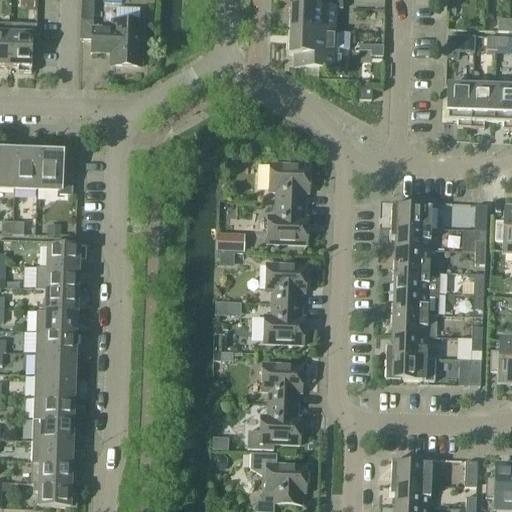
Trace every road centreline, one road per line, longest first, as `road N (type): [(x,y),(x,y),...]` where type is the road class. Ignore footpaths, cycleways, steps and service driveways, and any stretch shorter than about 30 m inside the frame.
road 1 (residential): [(103,511),(116,436),(120,126),(129,113)]
road 2 (residential): [(350,420),(330,390),(343,164)]
road 3 (residential): [(397,164),(399,0)]
road 4 (residential): [(350,420),(465,424),(511,413)]
road 5 (residential): [(343,164),(336,138),(318,117),(227,61)]
